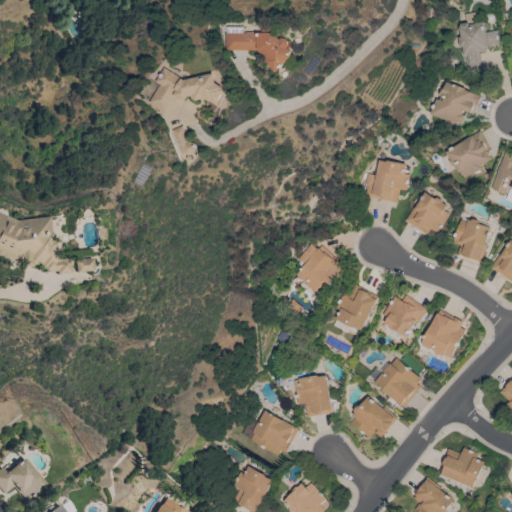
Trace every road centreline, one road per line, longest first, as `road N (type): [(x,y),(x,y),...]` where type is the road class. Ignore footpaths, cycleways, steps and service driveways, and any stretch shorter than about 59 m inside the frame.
road 1 (residential): [(363,511),(511,334)]
road 2 (residential): [(511,326),(460,287),(374,248)]
